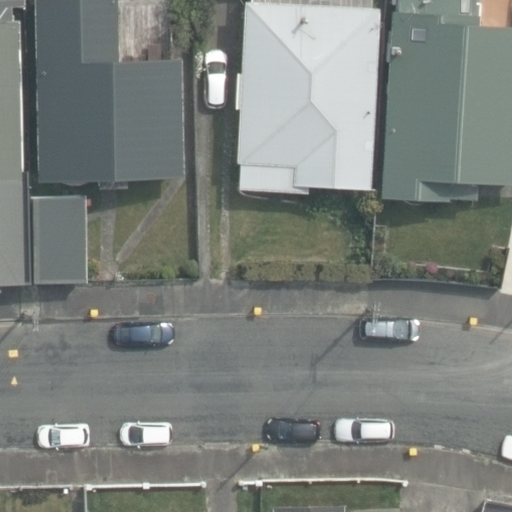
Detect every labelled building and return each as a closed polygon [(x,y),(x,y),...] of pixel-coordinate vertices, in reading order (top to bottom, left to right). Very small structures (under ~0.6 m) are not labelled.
[(0,0),(0,182),(23,182),(20,19),(12,19),(11,0),(0,0)] [(33,0),(36,179),(184,177),(182,55),(174,55),(119,56),(117,0),(33,0)] [(236,187),(300,190),(300,184),(369,188),(379,7),(242,0),(238,71),(233,71),(232,107),(236,108),(234,162),(238,162),(236,187)] [(378,196),(450,200),(450,198),(474,199),(475,181),(511,182),(511,27),(476,26),(477,15),(477,0),(400,0),(401,12),(387,11),(378,196)] [(31,197),(33,282),(86,281),(84,196),(31,197)] [(511,511),(511,508),(486,502),(482,511),(511,511)] [(271,505),(271,511),(341,511),(342,503),(271,505)]
